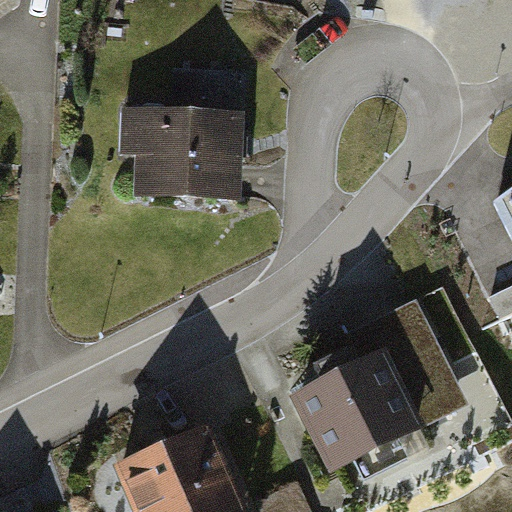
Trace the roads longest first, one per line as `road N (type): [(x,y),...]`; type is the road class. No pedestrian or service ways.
road 1 (residential): [(311,274),(425,163),(441,116),(418,73),(371,60),(340,74),(318,117)]
road 2 (residential): [(0,440),(216,333),(311,274)]
road 3 (residential): [(318,117),(311,274)]
